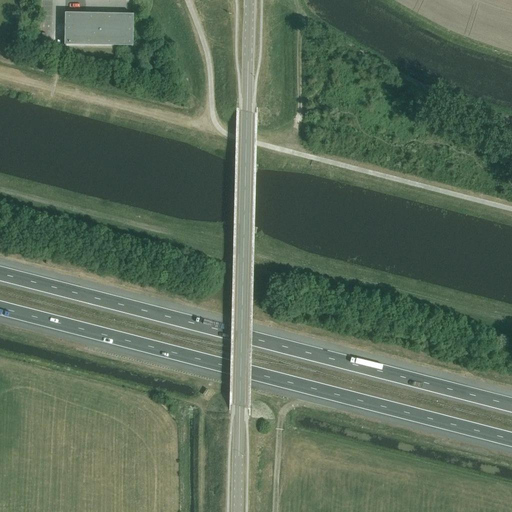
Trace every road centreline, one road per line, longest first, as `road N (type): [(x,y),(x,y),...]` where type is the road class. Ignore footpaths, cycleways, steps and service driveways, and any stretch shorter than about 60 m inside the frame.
road 1 (motorway): [(0,308),(511,439)]
road 2 (motorway): [(511,402),(0,271)]
road 3 (tertiary): [(236,511),(249,0)]
road 4 (track): [(511,116),(410,80),(300,17)]
road 5 (track): [(223,131),(0,76)]
road 6 (track): [(274,511),(282,412),(235,388),(200,406)]
road 7 (track): [(300,17),(300,154)]
